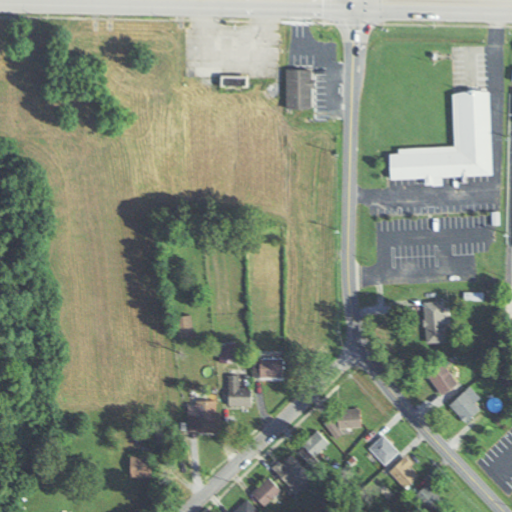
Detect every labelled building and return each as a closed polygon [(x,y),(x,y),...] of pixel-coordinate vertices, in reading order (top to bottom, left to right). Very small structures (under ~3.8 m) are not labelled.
[(284,109),(310,109),(310,69),(284,69),(284,109)] [(243,76),(219,76),(219,85),(243,85),(243,76)] [(450,93),(489,92),(492,178),(443,179),(443,186),(423,187),(423,178),(389,179),(388,155),(396,154),(396,149),(452,147),(450,93)] [(423,343),(443,343),(442,302),(423,302),(423,343)] [(176,339),(192,336),(190,315),(173,318),(176,339)] [(280,378),(280,360),(257,360),(257,378),(280,378)] [(439,395),(455,385),(442,364),(425,375),(439,395)] [(226,407),(249,407),(249,389),(237,389),(237,376),(226,376),(226,407)] [(478,409),(462,392),(447,405),(463,423),(478,409)] [(216,434),(216,402),(186,402),(186,434),(216,434)] [(358,409),(334,411),(336,429),(360,427),(358,409)] [(299,446),(312,459),(327,444),(314,431),(299,446)] [(367,449),(383,465),(397,452),(381,435),(367,449)] [(271,471),(293,492),(310,475),(288,454),(271,471)] [(148,456),(128,456),(128,476),(148,476),(148,456)] [(419,473),(402,457),(387,472),(404,488),(419,473)] [(249,493),(263,507),(279,491),(265,477),(249,493)] [(426,511),(429,511),(442,500),(425,483),(412,497),(426,511)] [(256,511),(246,500),(232,511),(256,511)]
